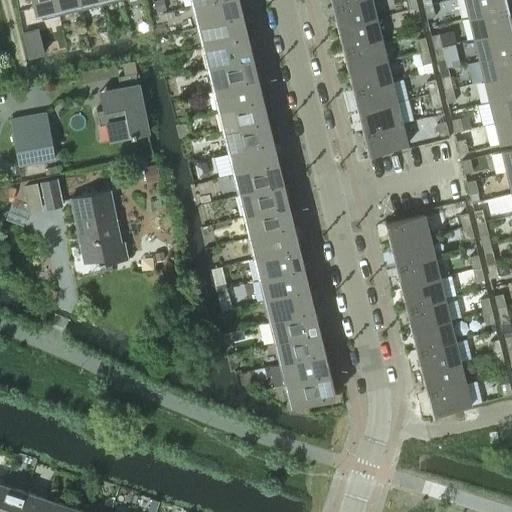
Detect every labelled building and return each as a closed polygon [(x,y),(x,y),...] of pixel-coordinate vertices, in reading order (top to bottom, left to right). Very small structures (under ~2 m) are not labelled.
[(59,13),(55,0),(32,0),(35,13),(34,13),(34,14),(41,13),(42,17),(59,13)] [(77,0),(55,0),(59,13),(80,8),(77,0)] [(212,0),(192,5),(198,26),(241,15),(236,0),(212,0)] [(352,0),(334,5),(331,5),(334,15),(336,26),(375,17),(371,0),(352,0)] [(406,0),(409,9),(417,7),(415,0),(406,0)] [(463,0),(468,16),(504,7),(507,7),(504,0),(463,0)] [(431,3),(423,5),(426,17),(434,15),(431,3)] [(417,7),(409,9),(412,21),(420,19),(417,7)] [(504,7),(468,16),(473,37),(511,28),(509,16),(507,7),(504,7)] [(198,26),(203,47),(246,37),(241,15),(198,26)] [(375,17),(336,26),(339,38),(342,48),(344,47),(380,38),(375,17)] [(511,29),(511,28),(473,37),(478,58),(511,50),(511,29)] [(22,32),(28,56),(43,52),(38,29),(22,32)] [(430,35),(433,47),(442,45),(439,32),(430,35)] [(203,47),(208,68),(251,58),(246,37),(203,47)] [(416,39),(419,51),(427,49),(424,37),(416,39)] [(344,47),(342,48),(344,57),(347,69),(386,59),(380,38),(344,47)] [(442,45),(433,47),(436,60),(445,58),(442,45)] [(427,49),(419,51),(422,64),(431,62),(427,49)] [(511,50),(478,58),(483,79),(511,72),(511,50)] [(208,68),(213,89),(256,79),(251,58),(208,68)] [(386,59),(347,69),(350,80),(352,90),(354,89),(391,80),(386,59)] [(98,122),(105,121),(109,139),(129,135),(129,136),(134,135),(134,134),(147,131),(135,72),(117,76),(119,86),(105,89),(108,106),(95,108),(98,122)] [(511,72),(483,79),(488,100),(511,94),(511,72)] [(440,77),(443,89),(452,87),(449,74),(440,77)] [(354,89),(352,90),(354,100),(357,111),(396,101),(407,99),(402,78),(391,80),(354,89)] [(213,89),(218,110),(261,100),(256,79),(213,89)] [(426,81),(429,93),(438,91),(435,79),(426,81)] [(452,87),(443,89),(446,102),(455,100),(452,87)] [(438,91),(429,93),(432,106),(441,104),(438,91)] [(511,94),(488,100),(493,121),(511,116),(511,94)] [(396,101),(357,111),(360,122),(362,132),(365,131),(401,122),(412,120),(407,99),(396,101)] [(218,110),(223,131),(266,121),(261,100),(218,110)] [(46,115),(46,116),(24,119),(24,115),(9,118),(17,164),(54,157),(46,115)] [(511,116),(493,121),(499,143),(511,139),(511,116)] [(451,119),(454,131),(462,129),(459,117),(451,119)] [(223,131),(228,152),(271,142),(266,121),(223,131)] [(436,123),(439,135),(448,133),(445,121),(436,123)] [(365,131),(362,132),(365,142),(368,154),(406,144),(401,122),(365,131)] [(456,140),(459,152),(467,150),(464,138),(456,140)] [(228,152),(233,173),(277,163),(271,142),(228,152)] [(511,146),(500,149),(505,171),(511,169),(511,146)] [(461,160),(464,172),(472,170),(469,158),(461,160)] [(233,173),(239,194),(282,184),(277,163),(233,173)] [(40,181),(46,208),(62,205),(56,178),(40,181)] [(466,181),(469,193),(477,191),(474,179),(466,181)] [(239,194),(244,215),(287,205),(282,184),(239,194)] [(70,197),(84,262),(108,257),(109,261),(127,258),(124,240),(119,241),(108,189),(70,197)] [(244,215),(249,236),(292,226),(287,205),(244,215)] [(473,210),(476,223),(484,221),(481,208),(473,210)] [(459,214),(462,227),(470,225),(467,212),(459,214)] [(387,222),(384,222),(387,233),(390,244),(428,235),(423,213),(387,222)] [(484,221),(476,223),(479,235),(487,233),(484,221)] [(470,225),(462,227),(465,239),(473,237),(470,225)] [(249,236),(254,258),(297,247),(292,226),(249,236)] [(428,235),(390,244),(392,256),(395,265),(397,265),(434,256),(428,235)] [(254,258),(259,279),(302,268),(297,247),(254,258)] [(483,252),(486,265),(495,263),(492,250),(483,252)] [(469,256),(472,269),(480,267),(477,254),(469,256)] [(397,265),(395,265),(397,275),(400,286),(439,277),(434,256),(397,265)] [(495,263),(486,265),(489,277),(498,275),(495,263)] [(480,267),(472,269),(475,281),(483,279),(480,267)] [(259,279),(264,300),(307,289),(302,268),(259,279)] [(439,277),(400,286),(403,297),(405,307),(407,307),(444,298),(439,277)] [(264,300),(269,321),(312,310),(307,289),(264,300)] [(493,295),(496,307),(505,305),(502,292),(493,295)] [(479,299),(482,311),(491,309),(488,297),(479,299)] [(407,307),(405,307),(407,317),(410,329),(449,319),(444,298),(407,307)] [(505,305),(496,307),(500,320),(508,318),(505,305)] [(491,309),(482,311),(485,324),(494,322),(491,309)] [(269,321),(274,342),(318,331),(312,310),(269,321)] [(449,319),(410,329),(413,340),(415,350),(418,349),(454,340),(449,319)] [(274,342),(280,363),(323,352),(318,331),(274,342)] [(489,341),(493,353),(501,351),(498,339),(489,341)] [(418,349),(415,350),(418,359),(420,371),(459,361),(454,340),(418,349)] [(501,351),(493,353),(496,366),(504,364),(501,351)] [(280,363),(285,384),(328,373),(323,352),(280,363)] [(459,361),(420,371),(423,382),(426,392),(428,391),(464,382),(459,361)] [(328,373),(285,384),(290,407),(291,407),(291,405),(332,395),(332,397),(333,396),(328,373)] [(500,384),(503,396),(511,394),(508,381),(500,384)] [(428,391),(426,392),(428,401),(431,413),(470,404),(464,382),(428,391)] [(0,511),(18,511),(25,491),(4,485),(0,496),(0,511)] [(41,511),(46,498),(25,491),(18,511),(41,511)] [(63,511),(66,505),(46,498),(41,511),(63,511)]
